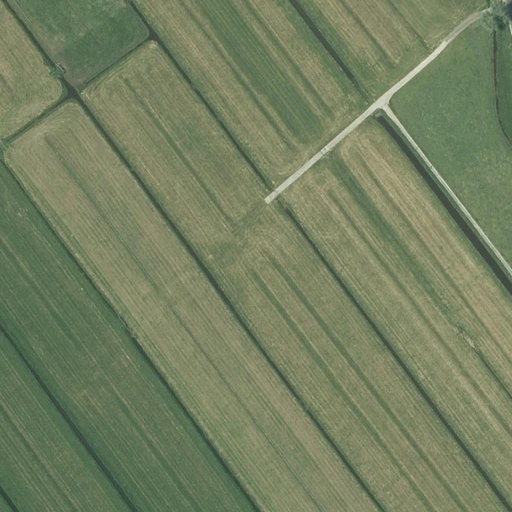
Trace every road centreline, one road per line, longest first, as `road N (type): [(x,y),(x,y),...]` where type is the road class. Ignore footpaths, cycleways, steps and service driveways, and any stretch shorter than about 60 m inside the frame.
road 1 (track): [(265,202),(465,24),(510,7)]
road 2 (track): [(511,272),(381,102)]
